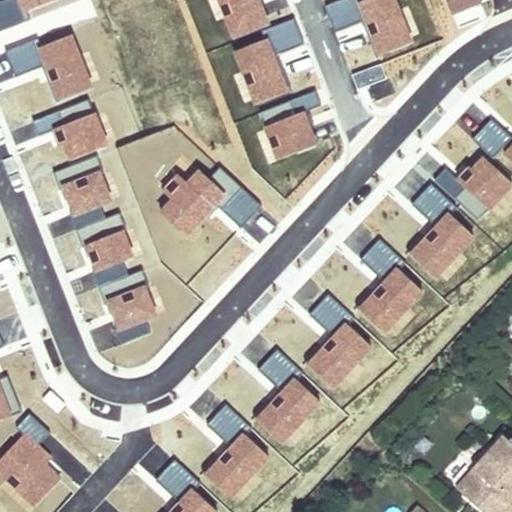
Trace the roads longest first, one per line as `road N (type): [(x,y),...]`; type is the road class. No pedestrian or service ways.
road 1 (residential): [(0,165),(80,369),(92,384),(140,392),(166,380),(368,161)]
road 2 (residential): [(368,161),(471,53),(511,33)]
road 3 (residential): [(305,0),(368,161)]
